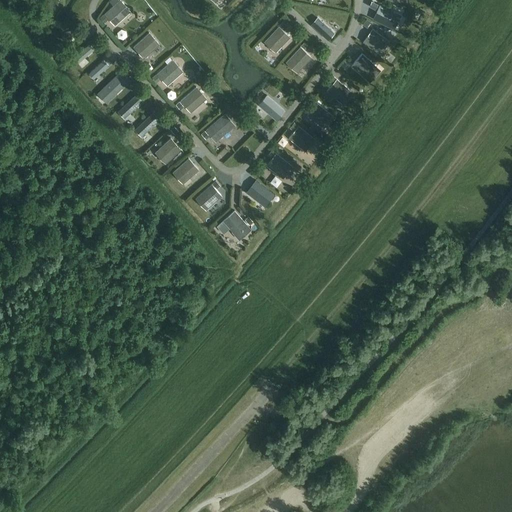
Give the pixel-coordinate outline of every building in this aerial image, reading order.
[(122,0),(118,0),(104,13),(115,25),(131,11),(122,0)] [(331,0),(331,11),(347,11),(347,1),(331,0)] [(380,5),(373,18),(390,27),(397,13),(380,5)] [(317,17),(311,24),(328,40),(334,33),(317,17)] [(81,26),(63,32),(65,39),(84,33),(81,26)] [(278,26),(265,41),(275,51),(289,36),(278,26)] [(121,27),(115,34),(122,40),(128,32),(121,27)] [(372,29),(363,41),(380,53),(389,41),(372,29)] [(149,32),(133,46),(143,58),(160,43),(149,32)] [(89,44),(74,57),(79,62),(94,49),(89,44)] [(311,57),(300,47),(286,61),(297,72),(311,57)] [(371,75),(371,74),(373,72),(374,71),(375,70),(376,68),(377,67),(362,54),(352,65),(362,74),(363,75),(366,78),(368,78),(371,75)] [(172,58),(156,73),(167,85),(183,71),(172,58)] [(103,60),(89,73),(94,78),(108,65),(103,60)] [(117,73),(100,90),(109,99),(126,83),(117,73)] [(352,92),(336,79),(327,90),(343,103),(352,92)] [(196,85),(180,100),(190,112),(206,98),(196,85)] [(172,87),(164,91),(169,99),(176,95),(172,87)] [(136,94),(118,111),(124,118),(142,101),(136,94)] [(267,95),(259,104),(277,120),(285,110),(267,95)] [(333,116),(317,103),(307,114),(323,127),(333,116)] [(153,112),(134,129),(141,136),(159,119),(153,112)] [(224,114),(206,130),(216,141),(234,125),(224,114)] [(314,138),(298,126),(289,137),(304,150),(314,138)] [(171,138),(155,152),(165,163),(181,149),(171,138)] [(279,154),(269,166),(287,180),(297,168),(279,154)] [(189,158),(173,172),(182,183),(198,169),(189,158)] [(276,184),(280,179),(274,175),(270,181),(276,184)] [(256,180),(247,192),(263,204),(272,193),(256,180)] [(211,184),(196,198),(206,210),(222,195),(211,184)] [(249,209),(243,209),(243,213),(252,213),(252,201),(246,201),(246,207),(249,207),(249,209)] [(234,210),(223,220),(232,231),(232,232),(236,235),(237,236),(241,232),(241,231),(243,230),(245,229),(246,228),(247,226),(248,225),(234,210)]
